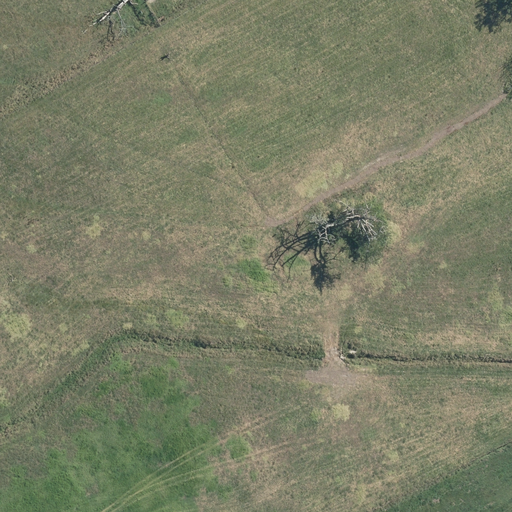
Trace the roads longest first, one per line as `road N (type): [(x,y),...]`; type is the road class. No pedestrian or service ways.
road 1 (unknown): [(0,343),(67,302),(170,274),(435,290),(508,284)]
road 2 (unknown): [(395,0),(484,147),(511,300)]
road 3 (unknown): [(90,0),(31,144),(31,185),(67,302)]
